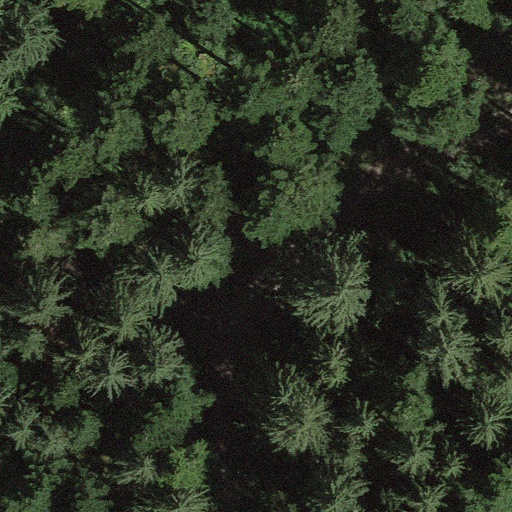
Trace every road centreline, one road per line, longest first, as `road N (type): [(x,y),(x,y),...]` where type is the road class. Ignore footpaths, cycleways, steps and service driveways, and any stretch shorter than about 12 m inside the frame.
road 1 (track): [(511,126),(453,150),(327,226),(251,315)]
road 2 (track): [(251,315),(235,402),(245,511)]
